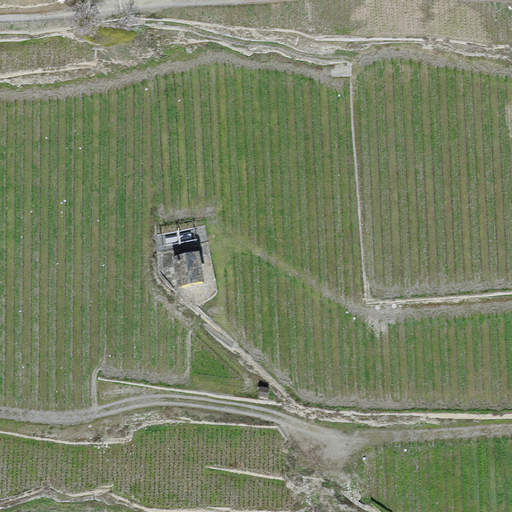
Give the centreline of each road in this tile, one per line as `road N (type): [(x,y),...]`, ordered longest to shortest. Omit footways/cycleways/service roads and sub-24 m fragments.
road 1 (track): [(0,415),(68,419),(154,400),(268,418),(311,442),(511,433)]
road 2 (track): [(170,0),(0,14)]
